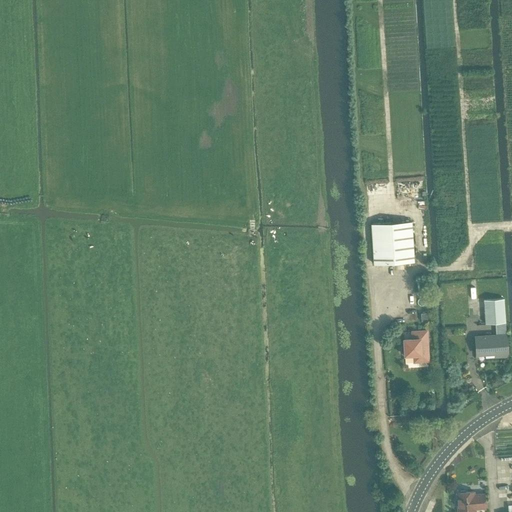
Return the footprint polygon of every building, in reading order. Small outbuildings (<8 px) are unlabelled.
[(371,224),(373,264),(413,261),(411,222),(371,224)] [(478,281),(479,297),(504,295),(503,279),(478,281)] [(483,300),(485,323),(505,322),(503,298),(483,300)] [(428,361),(426,331),(412,332),(412,339),(403,339),(404,346),(402,346),(401,347),(401,353),(403,354),(404,354),(404,355),(413,355),(414,362),(428,361)] [(507,356),(506,334),(475,336),(476,355),(485,354),(485,357),(507,356)] [(459,492),(456,493),(457,511),(473,511),(475,511),(475,508),(485,508),(484,494),(474,494),(473,491),(465,492),(464,490),(460,491),(459,492)]
